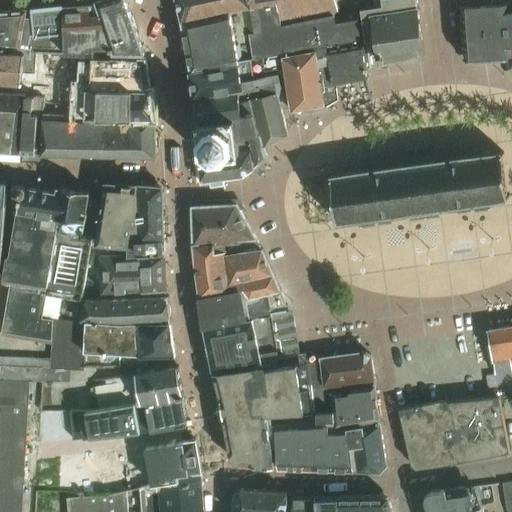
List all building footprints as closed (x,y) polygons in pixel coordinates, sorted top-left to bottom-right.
[(86,57),(147,58),(147,57),(127,0),(99,0),(98,1),(98,4),(64,6),(66,55),(86,56),(86,57)] [(177,0),(182,19),(182,21),(275,5),(278,22),(336,12),(339,11),(336,0),(177,0)] [(373,0),(374,7),(362,8),(366,38),(367,40),(369,53),(379,51),(381,63),(426,55),(419,10),(419,8),(419,5),(417,0),(373,0)] [(511,1),(504,2),(504,0),(471,0),(472,4),(462,5),(465,58),(475,58),(476,63),(508,61),(508,55),(511,55),(511,1)] [(275,5),(182,21),(191,70),(241,61),(240,58),(284,51),(317,45),(324,44),(327,44),(361,38),(362,38),(359,15),(344,17),(344,20),(337,21),(336,12),(278,22),(275,5)] [(36,54),(66,55),(64,6),(27,9),(20,44),(1,43),(0,53),(23,53),(36,54)] [(0,52),(0,53),(1,43),(20,44),(27,9),(1,11),(0,11),(0,52)] [(367,40),(328,47),(334,83),(337,82),(368,78),(367,68),(371,67),(367,40)] [(324,44),(317,45),(317,49),(323,85),(325,104),(336,98),(334,83),(328,47),(327,44),(324,44)] [(317,45),(284,51),(293,105),(293,109),(325,104),(323,85),(317,49),(317,45)] [(283,107),(293,105),(284,51),(240,58),(241,61),(191,70),(195,95),(250,88),(279,84),(283,107)] [(23,53),(0,53),(0,52),(0,81),(23,83),(23,73),(34,75),(36,54),(23,53)] [(86,56),(66,55),(36,54),(34,75),(23,73),(23,83),(35,85),(151,90),(147,58),(86,57),(86,56)] [(288,133),(283,107),(279,84),(250,88),(259,134),(253,136),(254,148),(257,161),(258,165),(268,154),(266,145),(288,134),(288,133)] [(35,85),(34,96),(34,97),(43,98),(42,116),(93,118),(155,117),(151,90),(35,85)] [(259,134),(250,88),(195,95),(199,120),(233,118),(237,150),(254,148),(253,136),(259,134)] [(26,95),(0,93),(0,151),(21,153),(26,97),(26,95)] [(26,95),(26,97),(21,153),(34,154),(36,115),(42,116),(43,98),(34,97),(34,96),(26,95)] [(35,150),(41,150),(42,150),(42,154),(156,157),(155,117),(93,118),(42,116),(36,115),(34,154),(35,154),(35,150)] [(205,157),(237,150),(233,118),(199,120),(205,157)] [(253,165),(257,161),(254,148),(237,150),(205,157),(199,157),(202,182),(211,181),(212,186),(225,184),(224,180),(245,175),(254,168),(253,165)] [(332,174),(338,222),(509,198),(503,151),(332,174)] [(42,381),(43,367),(0,364),(0,272),(2,258),(8,181),(0,180),(0,379),(30,381),(42,382),(42,381)] [(163,187),(111,182),(107,182),(97,243),(130,246),(138,246),(138,240),(165,240),(163,187)] [(52,345),(53,345),(54,320),(43,319),(46,300),(51,300),(52,296),(83,300),(95,224),(87,223),(92,195),(90,195),(90,192),(57,186),(57,188),(52,192),(27,187),(25,185),(20,185),(17,186),(16,192),(14,204),(18,209),(11,257),(8,256),(4,281),(11,282),(2,336),(52,345)] [(240,245),(259,244),(257,240),(238,205),(193,206),(194,243),(194,244),(211,243),(212,250),(240,248),(240,245)] [(130,255),(166,254),(165,240),(138,240),(138,246),(130,246),(131,246),(130,248),(130,255)] [(280,290),(259,244),(240,245),(240,248),(212,250),(211,243),(194,244),(201,297),(245,289),(251,297),(280,290)] [(130,255),(129,255),(102,256),(103,292),(167,289),(166,254),(130,255)] [(287,305),(280,290),(251,297),(245,289),(201,297),(204,328),(254,318),(287,305)] [(83,301),(83,300),(52,296),(51,300),(46,300),(43,319),(54,320),(71,321),(75,299),(83,301)] [(87,300),(87,302),(83,322),(81,322),(121,323),(172,321),(170,296),(101,301),(87,300)] [(213,365),(300,353),(294,309),(289,309),(287,305),(254,318),(204,328),(205,329),(213,365)] [(71,321),(54,320),(53,345),(52,345),(51,367),(51,369),(70,370),(85,370),(85,368),(121,367),(120,354),(141,355),(141,356),(177,355),(172,321),(121,323),(81,322),(71,321)] [(511,326),(488,330),(493,362),(495,375),(511,372),(511,326)] [(275,422),(318,421),(317,411),(334,409),(332,387),(326,387),(322,358),(321,350),(300,353),(213,365),(225,416),(231,455),(240,463),(243,463),(255,464),(274,466),(279,467),(275,422)] [(326,387),(332,387),(375,380),(371,354),(367,352),(322,358),(326,387)] [(96,409),(87,410),(90,435),(97,437),(111,435),(141,432),(152,430),(190,424),(185,395),(180,366),(138,374),(93,381),(94,389),(107,387),(110,407),(96,409)] [(70,382),(70,370),(51,369),(51,367),(43,367),(42,381),(70,382)] [(22,511),(30,381),(0,379),(0,511),(22,511)] [(336,426),(348,424),(380,419),(375,382),(375,380),(332,387),(334,409),(336,426)] [(401,409),(400,409),(401,410),(401,412),(411,456),(411,458),(413,464),(418,468),(510,452),(503,412),(500,397),(448,402),(448,400),(401,409)] [(275,422),(279,467),(355,468),(348,424),(336,426),(334,409),(317,411),(318,421),(275,422)] [(348,424),(355,468),(382,468),(387,463),(380,421),(380,419),(348,424)] [(192,441),(150,448),(156,483),(180,479),(179,475),(201,472),(196,440),(192,441)] [(127,447),(55,457),(60,497),(132,487),(127,447)] [(156,483),(142,486),(144,511),(204,511),(203,495),(201,472),(179,475),(180,479),(156,483)] [(426,495),(426,500),(429,511),(511,511),(511,481),(503,483),(507,507),(508,511),(483,511),(481,506),(476,507),(469,484),(432,490),(429,491),(426,495)] [(287,511),(288,493),(242,489),(235,493),(235,511),(287,511)] [(105,496),(71,498),(71,511),(128,511),(127,490),(105,496)] [(392,511),(388,495),(339,496),(339,511),(392,511)] [(316,511),(316,496),(293,497),(293,511),(316,511)] [(339,511),(339,496),(316,496),(316,511),(339,511)]
